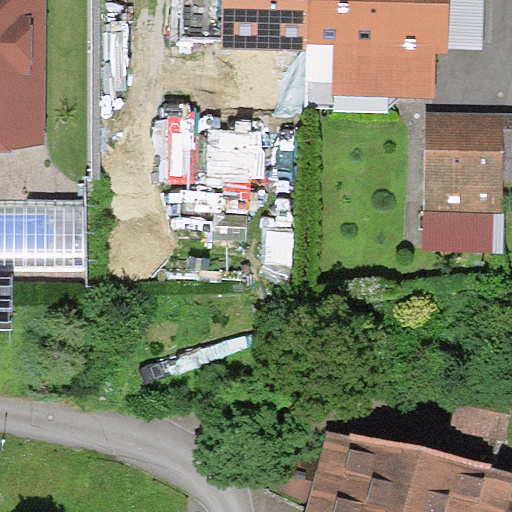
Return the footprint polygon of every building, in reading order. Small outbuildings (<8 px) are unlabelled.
[(0,0),(0,145),(47,146),(43,0),(0,0)] [(309,53),(309,0),(172,0),(172,39),(210,40),(210,52),(309,53)] [(446,0),(309,0),(309,53),(327,54),(326,106),(444,109),(446,0)] [(498,119),(414,121),(417,225),(500,223),(498,119)] [(0,273),(90,275),(91,208),(0,206),(0,273)] [(308,511),(502,511),(511,477),(330,429),(308,511)]
